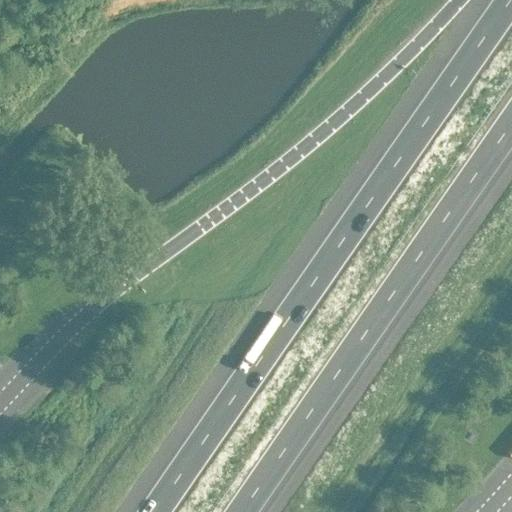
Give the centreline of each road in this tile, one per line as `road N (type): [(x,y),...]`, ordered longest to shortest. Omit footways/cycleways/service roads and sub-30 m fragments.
road 1 (motorway): [(501,0),(143,511)]
road 2 (motorway): [(234,511),(511,111)]
road 3 (motorway): [(456,0),(433,28),(192,225)]
